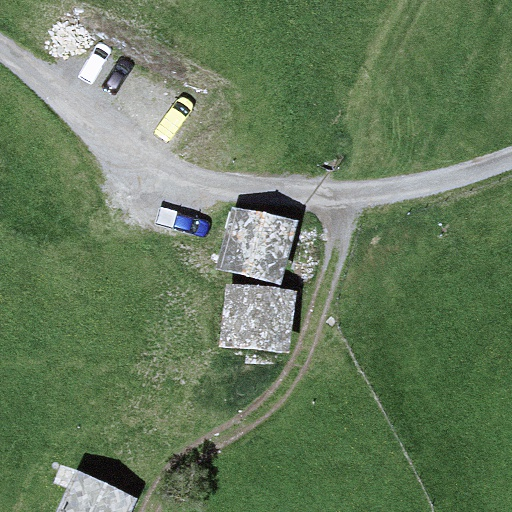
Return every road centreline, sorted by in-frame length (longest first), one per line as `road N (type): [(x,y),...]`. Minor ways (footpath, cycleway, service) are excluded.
road 1 (track): [(0,57),(126,154),(190,183),(347,195),(452,178),(511,157)]
road 2 (track): [(347,195),(311,338),(283,388),(186,453),(148,511)]
